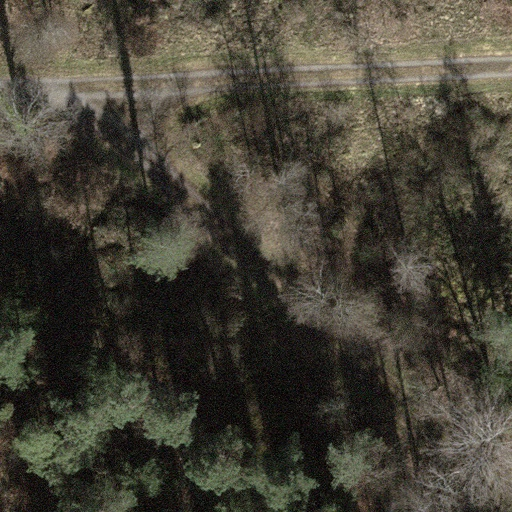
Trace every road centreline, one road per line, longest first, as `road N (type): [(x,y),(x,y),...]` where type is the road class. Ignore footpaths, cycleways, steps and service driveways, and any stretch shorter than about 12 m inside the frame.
road 1 (track): [(99,91),(511,487)]
road 2 (track): [(0,93),(511,70)]
